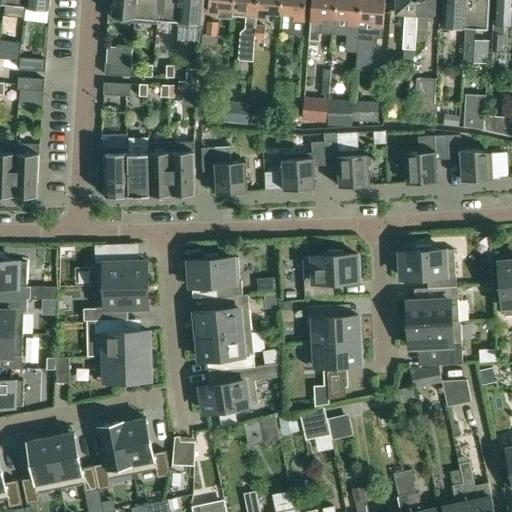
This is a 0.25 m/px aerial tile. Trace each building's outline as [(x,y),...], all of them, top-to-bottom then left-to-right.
[(49,9),(50,0),(26,0),(26,6),(49,9)] [(137,0),(113,0),(113,1),(109,1),(108,20),(135,22),(137,0)] [(137,0),(135,22),(157,24),(157,19),(158,0),(137,0)] [(158,0),(157,19),(178,21),(179,21),(180,0),(158,0)] [(180,0),(179,21),(178,21),(177,25),(202,27),(204,0),(180,0)] [(209,0),(208,11),(217,12),(217,17),(233,19),(233,16),(233,0),(209,0)] [(246,17),(245,22),(245,30),(241,34),(239,59),(241,62),(254,63),(255,38),(256,25),(257,15),(258,0),(233,0),(233,16),(246,17)] [(282,0),(258,0),(257,15),(267,16),(267,11),(281,12),(282,0)] [(282,0),(281,12),(280,28),(302,37),(303,19),(305,19),(306,1),(306,0),(282,0)] [(312,0),(311,19),(309,40),(319,41),(320,31),(336,32),(338,0),(312,0)] [(362,0),(338,0),(336,32),(347,33),(346,50),(357,51),(358,34),(361,35),(361,24),(362,19),(362,0)] [(357,51),(356,59),(371,60),(373,36),(382,37),(383,26),(385,0),(362,0),(362,19),(361,24),(361,35),(358,34),(357,51)] [(417,0),(397,0),(397,11),(405,12),(402,48),(415,49),(415,40),(417,0)] [(437,14),(437,0),(417,0),(415,40),(427,40),(429,14),(437,14)] [(443,0),(442,25),(465,27),(466,0),(443,0)] [(466,0),(465,27),(464,56),(473,56),(473,62),(488,63),(489,40),(474,40),(475,27),(488,28),(489,0),(466,0)] [(511,0),(494,0),(492,44),(492,51),(503,51),(503,45),(505,23),(511,23),(511,0)] [(207,21),(205,40),(216,41),(218,22),(207,21)] [(256,25),(255,38),(265,39),(266,26),(256,25)] [(20,57),(20,61),(19,69),(45,71),(46,59),(20,57)] [(105,74),(131,76),(132,64),(106,62),(105,74)] [(145,64),(145,76),(153,76),(153,64),(145,64)] [(166,77),(174,77),(175,65),(167,65),(166,77)] [(187,69),(186,81),(198,82),(199,70),(187,69)] [(19,77),(18,84),(18,89),(44,91),(45,79),(19,77)] [(179,81),(179,89),(182,89),(197,90),(198,82),(186,81),(179,81)] [(130,96),(130,84),(104,82),(104,94),(130,96)] [(148,84),(140,84),(139,96),(147,96),(148,84)] [(169,97),(169,85),(161,84),(161,96),(169,97)] [(304,97),(302,120),(327,122),(328,101),(328,99),(329,94),(325,94),(324,98),(322,98),(304,97)] [(414,96),(411,118),(434,120),(435,113),(436,101),(436,98),(434,98),(414,96)] [(271,115),(297,117),(299,100),(272,98),(271,115)] [(226,101),(224,121),(248,123),(250,103),(226,101)] [(352,125),(352,121),(352,101),(328,101),(327,122),(327,125),(352,125)] [(379,101),(352,101),(352,121),(379,121),(379,101)] [(389,102),(388,116),(407,118),(409,104),(389,102)] [(483,110),(465,109),(464,125),(482,126),(483,110)] [(442,123),(458,126),(460,116),(444,113),(442,123)] [(447,134),(434,135),(435,150),(405,152),(406,182),(438,181),(437,159),(448,158),(447,134)] [(448,158),(460,157),(461,179),(493,178),(492,152),(474,148),(461,149),(460,134),(447,134),(448,158)] [(326,164),(337,164),(339,186),(370,184),(368,149),(338,150),(338,140),(325,141),(326,164)] [(150,152),(150,194),(152,194),(162,194),(163,194),(169,194),(172,193),(172,151),(172,141),(150,142),(150,152)] [(172,151),(172,193),(189,193),(194,193),(196,193),(196,192),(196,190),(194,141),(172,141),(172,151)] [(283,172),(265,173),(266,190),(284,189),(315,187),(314,165),(326,164),(325,141),(311,141),(312,152),(282,153),(283,172)] [(15,143),(15,152),(16,152),(14,195),(38,195),(40,144),(15,143)] [(215,146),(202,147),(203,171),(215,170),(216,192),(247,191),(246,160),(231,161),(230,146),(215,146)] [(105,195),(107,195),(129,195),(128,152),(129,152),(129,147),(100,148),(99,167),(104,167),(105,195)] [(0,151),(0,194),(14,195),(16,152),(15,152),(0,151)] [(150,152),(129,152),(128,152),(129,195),(150,194),(150,152)] [(428,275),(428,287),(456,286),(454,249),(430,250),(430,245),(414,246),(415,251),(402,252),(402,251),(400,252),(400,253),(402,275),(401,275),(402,277),(403,276),(428,275)] [(96,263),(95,263),(95,285),(147,284),(147,261),(139,261),(138,261),(119,262),(119,249),(96,250),(96,263)] [(358,277),(357,255),(357,254),(356,254),(343,255),(343,250),(327,251),(327,255),(303,257),(305,296),(333,294),(333,280),(357,279),(359,279),(359,277),(358,277)] [(240,280),(238,257),(234,257),(232,257),(219,258),(219,253),(203,255),(203,259),(191,260),(189,260),(189,262),(189,265),(191,284),(191,285),(217,283),(218,296),(243,294),(242,280),(240,280)] [(0,285),(3,285),(2,298),(28,299),(30,299),(31,286),(27,286),(27,261),(3,261),(3,256),(0,255),(0,285)] [(511,260),(504,261),(501,261),(499,261),(499,263),(504,315),(511,314),(511,260)] [(268,277),(269,290),(277,290),(276,277),(268,277)] [(96,308),(128,307),(148,306),(147,284),(95,285),(96,308)] [(408,305),(409,323),(451,320),(450,299),(459,299),(458,286),(433,287),(433,300),(407,301),(408,302),(408,305)] [(197,335),(251,330),(248,294),(220,297),(221,309),(195,311),(195,313),(197,335)] [(0,332),(23,333),(24,311),(27,311),(28,299),(2,298),(2,310),(0,309),(0,332)] [(292,301),(280,301),(280,309),(292,309),(292,301)] [(313,318),(315,340),(360,339),(360,338),(359,338),(358,317),(358,315),(357,315),(332,317),(332,304),(306,306),(307,318),(313,318)] [(92,320),(92,308),(84,308),(84,320),(92,320)] [(105,355),(149,354),(149,331),(123,331),(122,319),(94,320),(94,334),(104,333),(105,355)] [(461,320),(451,320),(409,323),(410,344),(410,346),(412,346),(436,344),(437,364),(463,362),(461,320)] [(255,366),(251,330),(197,335),(198,336),(200,357),(200,359),(201,359),(226,356),(227,369),(255,366)] [(23,333),(0,332),(0,355),(22,356),(23,333)] [(307,366),(323,365),(327,365),(328,399),(329,398),(346,395),(345,386),(344,364),(347,364),(359,363),(361,363),(361,361),(360,359),(359,340),(360,340),(360,339),(315,340),(313,341),(305,341),(307,366)] [(149,354),(105,355),(95,355),(96,380),(150,378),(149,354)] [(55,357),(47,357),(47,369),(55,369),(55,357)] [(203,386),(201,386),(201,388),(204,407),(205,410),(204,410),(205,411),(206,411),(219,409),(220,414),(221,426),(237,422),(235,411),(234,407),(258,403),(255,380),(282,375),(282,362),(265,364),(255,366),(225,371),(227,383),(208,385),(203,386)] [(415,386),(424,384),(421,366),(411,368),(415,386)] [(69,381),(69,371),(57,371),(57,382),(69,381)] [(0,404),(23,405),(24,380),(0,379),(0,404)] [(442,380),(448,406),(473,400),(469,379),(442,380)] [(390,391),(393,405),(416,400),(414,386),(390,391)] [(300,410),(303,423),(304,430),(306,439),(329,435),(328,425),(326,418),(324,405),(300,410)] [(349,414),(343,415),(348,436),(354,435),(349,414)] [(146,417),(123,422),(133,473),(156,469),(158,477),(170,475),(168,469),(165,451),(153,453),(146,417)] [(106,462),(94,465),(99,489),(111,486),(110,478),(133,473),(123,422),(123,420),(99,425),(106,462)] [(74,432),(51,436),(61,487),(83,483),(85,492),(99,489),(94,465),(81,467),(74,432)] [(175,436),(172,464),(195,466),(195,441),(181,441),(180,435),(175,436)] [(35,476),(22,479),(27,503),(40,500),(38,492),(61,487),(51,436),(28,441),(35,476)] [(511,447),(509,448),(508,448),(507,442),(494,444),(499,469),(511,466),(511,470),(511,447)] [(0,499),(8,498),(9,506),(22,504),(17,480),(5,482),(0,458),(0,499)] [(459,463),(461,470),(463,483),(469,511),(495,511),(489,482),(475,485),(470,461),(459,463)] [(411,467),(403,469),(406,482),(414,480),(411,467)] [(403,469),(394,471),(398,484),(400,495),(409,493),(406,482),(403,469)] [(456,504),(442,507),(443,511),(469,511),(463,483),(452,485),(456,504)] [(99,489),(85,492),(88,511),(103,511),(101,502),(99,489)] [(260,511),(256,490),(244,492),(247,511),(260,511)] [(419,491),(409,493),(412,511),(437,511),(437,507),(423,510),(419,491)] [(412,511),(409,493),(400,495),(397,495),(400,511),(412,511)] [(368,511),(366,500),(361,501),(357,501),(359,511),(368,511)]
